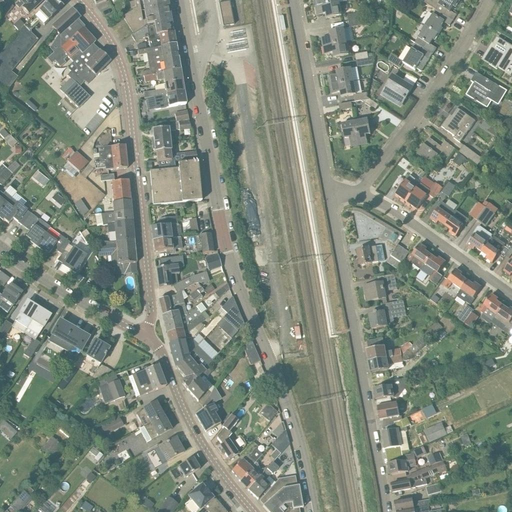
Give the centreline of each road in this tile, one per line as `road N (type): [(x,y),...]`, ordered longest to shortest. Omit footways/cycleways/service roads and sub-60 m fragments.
road 1 (residential): [(313,511),(288,414),(221,231),(189,56)]
road 2 (secondary): [(148,335),(126,79),(77,0)]
road 3 (residential): [(328,194),(383,511)]
road 4 (residential): [(361,192),(491,0)]
road 5 (secondary): [(253,511),(211,460),(148,335)]
road 6 (residential): [(328,194),(293,0)]
road 7 (residential): [(361,192),(511,295)]
road 8 (residential): [(148,335),(0,249)]
